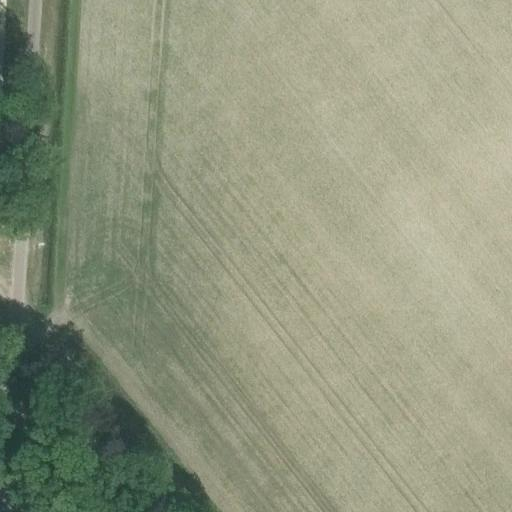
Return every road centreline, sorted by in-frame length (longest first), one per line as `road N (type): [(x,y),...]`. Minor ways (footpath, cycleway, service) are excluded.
road 1 (unclassified): [(4,511),(33,0)]
road 2 (track): [(0,269),(185,511)]
